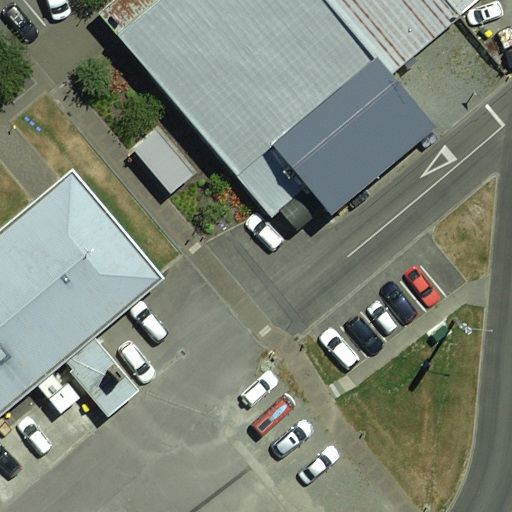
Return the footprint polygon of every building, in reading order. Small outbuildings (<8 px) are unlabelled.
[(320,0),(155,0),(114,35),(287,241),(426,126),(390,83),(320,0)] [(320,0),(390,83),(454,19),(438,0),(320,0)] [(438,0),(454,19),(476,0),(438,0)] [(157,128),(133,149),(171,194),(195,174),(157,128)] [(160,273),(73,170),(60,181),(48,191),(35,203),(0,230),(0,415),(164,278),(160,273)]
